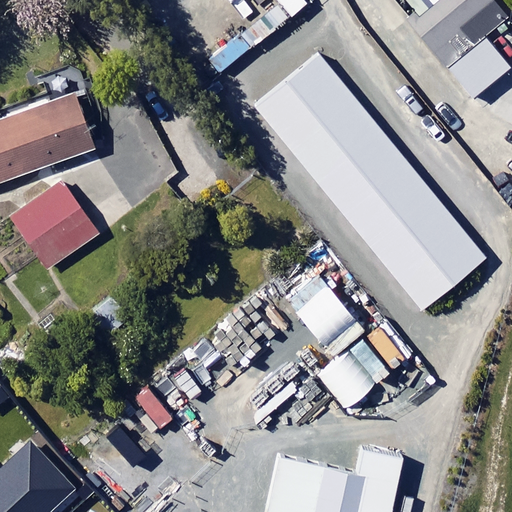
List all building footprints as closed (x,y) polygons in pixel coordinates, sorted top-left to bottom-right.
[(473,99),(511,67),(486,37),(509,18),(494,0),(405,0),(416,12),(406,20),(473,99)] [(481,254),(315,51),(252,104),(418,306),(481,254)] [(0,181),(96,148),(77,92),(0,118),(0,181)] [(64,180),(9,217),(46,271),(100,235),(64,180)] [(0,511),(48,511),(74,489),(30,441),(0,468),(0,511)] [(356,472),(274,457),(263,511),(384,511),(396,454),(360,447),(356,472)]
